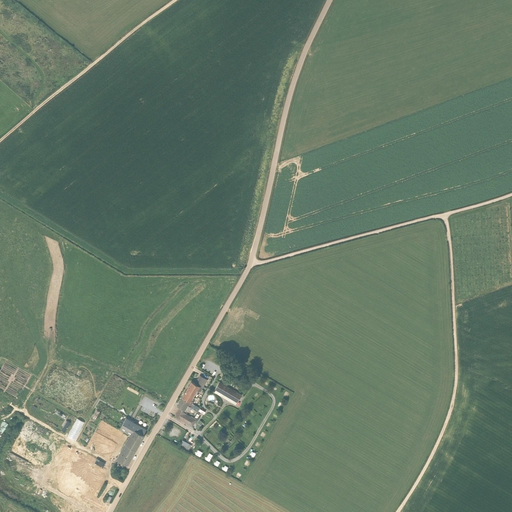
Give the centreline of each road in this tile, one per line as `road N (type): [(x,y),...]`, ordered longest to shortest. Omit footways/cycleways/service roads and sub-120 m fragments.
road 1 (tertiary): [(109,511),(247,269),(294,78),(329,0)]
road 2 (track): [(442,215),(453,393),(437,443),(396,511)]
road 3 (track): [(174,0),(0,141)]
road 4 (track): [(442,215),(250,262)]
